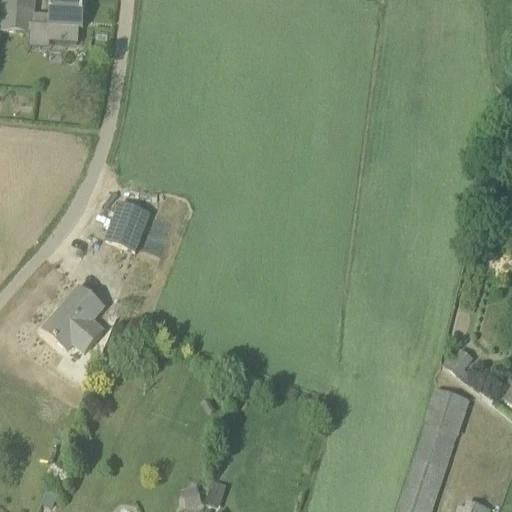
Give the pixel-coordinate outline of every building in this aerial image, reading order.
[(49,29),(83,32),(85,2),(56,0),(51,0),(50,18),(32,17),(33,0),(4,0),(2,33),(31,35),(31,27),(49,28),(49,29)] [(149,218),(121,208),(120,207),(105,244),(135,256),(149,218)] [(43,334),(67,354),(73,348),(84,358),(103,335),(91,326),(104,312),(80,291),(43,334)] [(508,397),(504,403),(511,409),(511,385),(510,383),(503,393),(508,397)] [(435,395),(424,429),(457,440),(468,405),(435,395)] [(433,511),(457,440),(424,429),(397,511),(433,511)] [(225,489),(213,486),(210,496),(217,498),(223,497),(225,489)]
